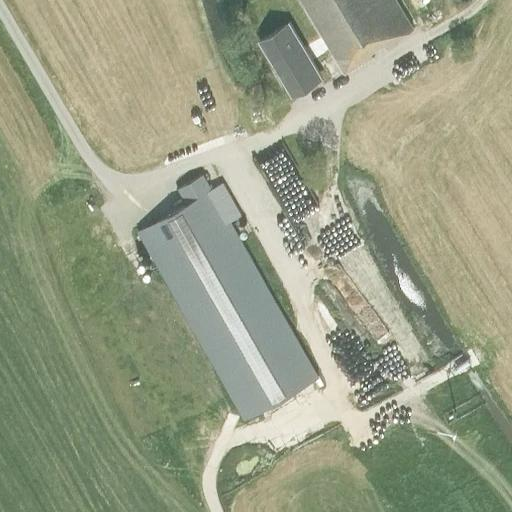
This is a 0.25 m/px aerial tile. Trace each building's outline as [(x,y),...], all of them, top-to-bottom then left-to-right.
[(300,0),(333,55),(319,63),(330,81),(347,71),(363,61),(396,42),(395,39),(412,29),(395,0),(300,0)] [(286,24),(261,40),(293,94),(319,79),(286,24)] [(272,175),(302,244),(315,239),(315,229),(310,217),(306,206),(306,202),(312,199),(312,209),(321,209),(321,201),(318,195),(327,195),(319,175),(307,180),(302,170),(281,170),(272,150),(259,155),(273,186),(272,175)] [(241,215),(223,183),(211,190),(202,175),(178,189),(187,204),(138,232),(246,419),(319,378),(229,222),(241,215)] [(316,288),(363,353),(389,334),(338,264),(331,269),(334,274),(316,288)]
